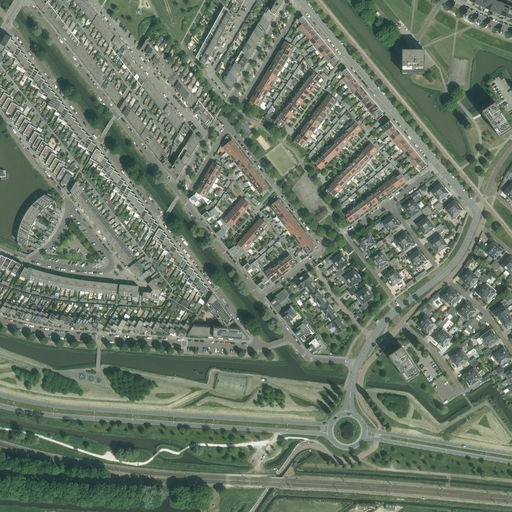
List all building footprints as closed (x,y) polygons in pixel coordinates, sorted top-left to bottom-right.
[(47,1),(46,0),(33,0),(42,10),(47,1)] [(82,10),(87,1),(86,0),(81,0),(78,6),(82,10)] [(240,8),(244,0),(238,0),(236,4),(236,5),(236,6),(237,5),(240,8)] [(275,15),(284,0),(276,0),(277,1),(271,10),(275,15)] [(489,11),(493,0),(487,0),(485,7),(486,8),(486,9),(489,11)] [(495,12),(499,2),(494,0),(493,0),(489,11),(493,12),(493,11),(495,12)] [(45,15),(51,6),(47,1),(42,10),(45,15)] [(85,15),(91,5),(87,1),(82,10),(85,15)] [(500,15),(504,4),(499,2),(495,12),(497,13),(497,14),(500,15)] [(506,16),(509,6),(508,6),(504,4),(500,15),(503,16),(504,15),(506,16)] [(89,19),(94,10),(91,5),(85,15),(89,19)] [(49,19),(55,10),(51,6),(45,15),(49,19)] [(232,16),(224,7),(223,6),(222,7),(223,8),(221,12),(229,21),(231,22),(232,20),(230,19),(232,16)] [(275,15),(271,10),(268,7),(265,12),(272,20),(275,15)] [(52,24),(58,15),(55,10),(49,19),(52,24)] [(92,24),(98,14),(94,10),(89,19),(92,24)] [(229,21),(221,12),(220,11),(219,12),(220,13),(218,17),(227,26),(228,27),(229,25),(228,24),(229,21)] [(272,20),(265,12),(262,17),(269,25),(272,20)] [(96,28),(102,19),(98,14),(92,24),(96,28)] [(307,21),(303,16),(302,17),(300,14),(295,22),(299,27),(307,21)] [(56,28),(62,19),(58,15),(52,24),(56,28)] [(227,26),(218,17),(218,16),(217,17),(218,18),(216,22),(224,31),(225,32),(226,30),(225,29),(227,26)] [(269,25),(262,17),(259,22),(266,30),(269,25)] [(59,33),(65,24),(62,19),(56,28),(59,33)] [(99,33),(105,23),(102,19),(96,28),(99,33)] [(224,31),(216,22),(215,21),(214,22),(215,23),(213,27),(221,36),(223,37),(224,35),(222,34),(224,31)] [(303,31),(310,25),(307,21),(299,27),(298,28),(302,32),(303,31)] [(266,30),(259,22),(256,27),(263,35),(266,30)] [(103,37),(109,28),(105,23),(99,33),(103,37)] [(63,37),(69,28),(65,24),(59,33),(63,37)] [(307,36),(314,30),(310,25),(303,31),(307,36)] [(221,36),(213,27),(212,26),(211,27),(212,28),(210,32),(218,41),(220,42),(221,40),(219,39),(221,36)] [(263,35),(256,27),(253,32),(260,40),(263,35)] [(66,42),(72,33),(69,28),(63,37),(66,42)] [(106,42),(112,32),(109,28),(103,37),(106,42)] [(312,38),(318,34),(314,30),(307,36),(310,40),(312,38)] [(218,41),(210,32),(209,31),(208,32),(209,33),(207,37),(216,46),(217,47),(218,45),(217,44),(218,41)] [(110,46),(116,37),(112,32),(106,42),(110,46)] [(260,40),(253,32),(250,37),(257,45),(260,40)] [(70,46),(76,37),(72,33),(66,42),(70,46)] [(0,49),(3,51),(10,39),(11,39),(12,38),(7,35),(6,34),(0,45),(0,49)] [(313,45),(321,38),(318,34),(312,38),(310,40),(309,41),(313,45)] [(216,46),(207,37),(207,36),(205,37),(207,38),(205,42),(213,51),(214,52),(215,50),(214,49),(216,46)] [(74,51),(79,42),(76,37),(70,46),(74,51)] [(114,51),(119,42),(116,37),(110,46),(114,51)] [(257,45),(250,37),(248,42),(254,50),(257,45)] [(316,50),(325,43),(321,38),(313,45),(316,50)] [(9,52),(14,43),(14,44),(15,42),(11,39),(10,39),(3,51),(4,51),(5,50),(8,52),(9,52)] [(147,39),(141,48),(144,51),(142,52),(144,54),(145,53),(151,44),(152,42),(151,41),(150,43),(147,39)] [(213,51),(205,42),(204,41),(203,42),(204,43),(202,47),(210,56),(212,57),(213,55),(211,54),(213,51)] [(295,47),(286,41),(283,47),(292,52),(295,47)] [(77,55),(83,46),(79,42),(74,51),(77,55)] [(117,55),(123,46),(119,42),(114,51),(117,55)] [(254,50),(248,42),(245,47),(251,55),(254,50)] [(13,55),(17,48),(18,48),(19,46),(14,44),(14,43),(9,52),(13,55)] [(320,54),(322,53),(329,47),(325,43),(316,50),(320,54)] [(149,57),(154,48),(155,46),(154,47),(151,44),(145,53),(148,56),(146,57),(147,58),(149,57)] [(81,60),(86,51),(83,46),(77,55),(81,60)] [(121,60),(126,51),(123,46),(117,55),(121,60)] [(210,56),(202,47),(201,46),(200,47),(201,48),(199,52),(207,61),(209,62),(210,60),(208,59),(210,56)] [(251,55),(245,47),(242,51),(248,60),(251,55)] [(292,52),(283,47),(280,51),(289,57),(292,52)] [(325,57),(332,51),(329,47),(322,53),(325,57)] [(16,59),(21,52),(22,51),(18,48),(17,48),(13,55),(12,56),(12,57),(16,59)] [(152,61),(158,52),(159,51),(159,50),(157,51),(154,48),(149,57),(151,60),(150,61),(151,63),(152,61)] [(424,75),(424,62),(424,54),(424,49),(402,49),(402,54),(402,75),(424,75)] [(84,64),(90,55),(86,51),(81,60),(84,64)] [(124,64),(130,55),(126,51),(121,60),(124,64)] [(207,61),(199,52),(198,51),(197,52),(198,53),(196,57),(204,66),(205,66),(206,67),(207,65),(205,64),(207,61)] [(248,60),(242,51),(239,56),(246,65),(248,60)] [(289,57),(280,51),(277,56),(287,62),(289,57)] [(327,63),(329,62),(336,56),(332,51),(325,57),(324,59),(327,63)] [(19,65),(24,56),(24,57),(25,55),(21,52),(16,59),(14,62),(14,63),(18,65),(19,65)] [(156,66),(162,57),(163,55),(162,55),(161,56),(158,52),(152,61),(155,64),(154,66),(155,67),(156,66)] [(88,69),(94,60),(90,55),(84,64),(88,69)] [(128,69),(133,60),(130,55),(124,64),(128,69)] [(22,70),(22,69),(27,61),(28,61),(29,59),(24,57),(24,56),(19,65),(18,65),(17,67),(18,67),(22,69),(22,70)] [(246,65),(239,56),(236,61),(243,70),(246,65)] [(287,62),(277,56),(274,61),(284,67),(287,62)] [(334,69),(339,62),(339,61),(340,60),(336,56),(329,62),(334,69)] [(160,70),(165,61),(166,59),(165,60),(162,57),(156,66),(159,69),(157,70),(159,71),(160,70)] [(91,73),(97,64),(94,60),(88,69),(91,73)] [(131,73),(137,64),(133,60),(128,69),(131,73)] [(27,72),(31,65),(32,63),(28,61),(27,61),(22,69),(26,72),(27,72)] [(164,75),(169,65),(170,64),(170,63),(168,64),(165,61),(160,70),(162,73),(161,74),(162,76),(164,75)] [(243,70),(236,61),(233,66),(240,74),(243,70)] [(284,67),(274,61),(271,66),(279,71),(281,72),(284,67)] [(95,78),(101,69),(97,64),(91,73),(95,78)] [(135,78),(140,68),(137,64),(131,73),(135,78)] [(29,78),(34,69),(35,68),(31,65),(27,72),(26,72),(24,75),(24,76),(25,75),(29,78)] [(167,79),(173,70),(174,68),(173,68),(172,69),(169,65),(164,75),(166,77),(165,79),(166,80),(167,79)] [(240,74),(233,66),(230,71),(237,79),(240,74)] [(279,71),(271,66),(268,71),(276,76),(279,71)] [(350,73),(347,69),(346,68),(346,69),(344,66),(338,73),(343,79),(350,73)] [(138,82),(144,73),(142,70),(140,68),(135,78),(136,79),(138,82)] [(33,81),(38,74),(39,72),(34,69),(29,78),(33,81)] [(98,82),(104,73),(101,69),(95,78),(98,82)] [(171,83),(177,74),(178,72),(177,72),(176,73),(173,70),(167,79),(170,82),(168,83),(170,84),(171,83)] [(321,77),(317,74),(312,70),(308,75),(317,82),(321,78),(321,77)] [(237,79),(230,71),(227,76),(234,84),(237,79)] [(278,77),(276,76),(268,71),(265,76),(273,81),(275,82),(278,77)] [(102,87),(108,78),(104,73),(98,82),(102,87)] [(142,87),(148,78),(144,73),(138,82),(142,87)] [(345,85),(354,77),(350,73),(343,79),(341,80),(345,85)] [(36,87),(41,78),(42,76),(38,74),(33,81),(31,84),(35,86),(35,87),(36,87)] [(175,88),(180,78),(181,77),(181,76),(179,78),(177,74),(171,83),(173,86),(172,87),(173,89),(175,88)] [(317,82),(308,75),(305,80),(306,81),(314,87),(317,82)] [(234,84),(227,76),(224,81),(231,89),(234,84)] [(273,81),(265,76),(262,81),(270,86),(273,81)] [(350,88),(358,82),(354,77),(345,85),(349,89),(350,88)] [(40,89),(44,82),(45,82),(46,81),(41,78),(36,87),(40,89)] [(105,91),(111,82),(108,78),(102,87),(105,91)] [(145,91),(151,82),(148,78),(142,87),(145,91)] [(178,92),(184,83),(185,81),(183,82),(180,78),(175,88),(177,91),(176,92),(177,93),(178,92)] [(270,86),(262,81),(259,86),(268,91),(270,86)] [(314,87),(306,81),(303,85),(311,91),(314,87)] [(42,95),(48,86),(48,87),(49,85),(45,82),(44,82),(40,89),(38,93),(42,95)] [(109,96),(115,87),(111,82),(105,91),(109,96)] [(149,96),(155,87),(151,82),(145,91),(149,96)] [(354,92),(361,86),(358,82),(350,88),(354,92)] [(182,96),(188,87),(189,85),(188,85),(187,86),(184,83),(178,92),(181,95),(179,96),(181,98),(182,96)] [(311,91),(303,85),(300,90),(307,95),(311,91)] [(47,98),(51,91),(52,89),(48,87),(48,86),(42,95),(47,98)] [(269,92),(268,91),(259,86),(256,91),(266,97),(269,92)] [(356,98),(358,97),(365,91),(361,86),(354,92),(352,93),(356,98)] [(113,100),(118,91),(115,87),(109,96),(113,100)] [(152,100),(158,91),(155,87),(149,96),(152,100)] [(186,101),(191,92),(192,90),(192,89),(191,91),(188,87),(182,96),(185,99),(183,100),(184,102),(186,101)] [(307,95),(300,90),(298,89),(295,93),(304,100),(307,95)] [(50,102),(54,95),(55,95),(56,94),(51,91),(47,98),(45,99),(46,100),(50,102)] [(116,105),(122,96),(118,91),(113,100),(116,105)] [(156,104),(162,95),(158,91),(152,100),(156,104)] [(266,97),(256,91),(253,96),(263,102),(266,97)] [(361,101),(368,95),(365,91),(358,97),(361,101)] [(189,105),(195,96),(196,94),(194,95),(191,92),(186,101),(188,104),(187,105),(188,106),(189,105)] [(4,105),(9,98),(10,96),(5,93),(0,100),(0,105),(1,106),(2,104),(4,105)] [(304,100),(295,93),(291,98),(300,105),(304,100)] [(338,101),(329,94),(326,99),(333,105),(334,106),(338,101)] [(53,108),(58,99),(59,98),(55,95),(54,95),(50,102),(48,105),(48,106),(52,108),(53,108)] [(159,109),(165,100),(162,95),(156,104),(159,109)] [(365,105),(372,99),(368,95),(361,101),(360,102),(364,107),(365,105)] [(193,110),(199,100),(200,99),(199,98),(198,99),(195,96),(189,105),(192,108),(191,109),(192,111),(193,110)] [(263,102),(253,96),(249,103),(253,105),(254,103),(260,107),(263,102)] [(8,110),(13,103),(14,101),(9,98),(4,105),(2,109),(5,111),(6,109),(8,110)] [(300,105),(291,98),(288,103),(289,104),(297,110),(300,105)] [(57,111),(61,104),(62,104),(62,102),(58,99),(53,108),(57,111)] [(333,105),(326,99),(322,104),(330,109),(333,105)] [(368,110),(376,104),(372,99),(365,105),(368,110)] [(123,114),(129,105),(125,100),(119,109),(123,114)] [(163,113),(169,104),(165,100),(159,109),(163,113)] [(197,114),(202,105),(203,103),(202,104),(199,100),(193,110),(196,112),(194,114),(195,115),(197,114)] [(511,128),(511,127),(498,107),(497,105),(495,102),(482,110),(484,113),(485,116),(499,137),(511,128)] [(18,110),(20,107),(13,103),(8,110),(6,114),(9,115),(10,114),(14,116),(18,110)] [(60,115),(65,108),(66,106),(62,104),(61,104),(57,111),(56,112),(56,113),(56,112),(60,115)] [(167,118),(172,109),(169,104),(163,113),(167,118)] [(297,110),(289,104),(286,108),(293,114),(297,110)] [(330,109),(322,104),(319,108),(326,114),(330,109)] [(372,114),(380,108),(376,104),(368,110),(367,111),(371,115),(372,114)] [(127,118),(132,109),(129,105),(123,114),(127,118)] [(201,118),(206,109),(207,107),(205,108),(202,105),(197,114),(199,117),(198,118),(199,119),(201,118)] [(293,114),(286,108),(285,107),(281,112),(290,119),(293,114)] [(63,121),(68,112),(69,111),(65,108),(60,115),(58,118),(58,119),(59,118),(62,121),(63,121)] [(326,114),(319,108),(315,113),(324,120),(328,115),(326,114)] [(384,115),(383,113),(380,108),(372,114),(378,121),(384,115)] [(130,123),(136,114),(132,109),(127,118),(127,119),(130,123)] [(170,123),(176,114),(172,109),(167,118),(170,123)] [(204,123),(210,113),(211,112),(210,111),(209,113),(206,109),(201,118),(203,121),(202,122),(203,124),(204,123)] [(17,122),(22,115),(23,113),(18,110),(14,116),(11,121),(14,123),(15,121),(17,122)] [(67,124),(71,116),(72,115),(68,112),(63,121),(67,123),(67,124)] [(290,119),(281,112),(278,117),(285,122),(288,118),(290,119)] [(208,127),(214,118),(213,118),(214,116),(213,117),(210,113),(204,123),(207,126),(205,127),(207,128),(208,127)] [(324,120),(315,113),(312,117),(321,124),(324,120)] [(134,127),(139,118),(136,114),(130,123),(134,127)] [(174,127),(179,118),(176,114),(170,123),(174,127)] [(21,127),(26,120),(27,118),(22,115),(17,122),(15,126),(18,128),(19,126),(21,127)] [(71,128),(75,121),(76,119),(71,116),(67,124),(67,123),(66,125),(70,128),(71,128)] [(280,129),(285,122),(278,117),(274,121),(278,124),(276,126),(280,129)] [(321,124),(312,117),(308,122),(316,128),(317,129),(321,124)] [(137,132),(143,123),(139,118),(134,127),(137,132)] [(177,132),(183,122),(179,118),(174,127),(177,132)] [(386,131),(394,125),(390,120),(389,121),(388,119),(382,125),(386,131)] [(25,132),(30,124),(31,122),(26,120),(21,127),(19,131),(22,132),(23,131),(25,132)] [(74,132),(78,125),(79,124),(75,121),(71,128),(70,128),(69,130),(70,130),(74,132)] [(316,128),(308,122),(305,126),(313,132),(316,128)] [(362,129),(355,122),(351,126),(358,133),(361,129),(362,129)] [(141,136),(147,127),(143,123),(137,132),(141,136)] [(31,138),(37,130),(37,129),(30,124),(25,132),(23,135),(26,137),(27,135),(31,138)] [(76,138),(82,129),(82,130),(83,128),(78,125),(74,132),(72,135),(72,136),(76,138)] [(358,133),(351,126),(350,125),(346,129),(353,137),(358,133)] [(389,137),(397,129),(394,125),(386,131),(385,132),(389,137)] [(313,132),(305,126),(302,131),(309,137),(313,132)] [(144,141),(150,132),(147,127),(141,136),(144,141)] [(80,142),(85,134),(86,132),(82,130),(82,129),(76,138),(75,140),(79,142),(80,142)] [(353,137),(346,129),(341,133),(343,135),(349,141),(353,137)] [(392,141),(401,134),(397,129),(389,137),(392,141)] [(34,144),(39,136),(41,133),(37,130),(31,138),(29,143),(31,144),(32,143),(34,144)] [(309,137),(302,131),(298,136),(306,141),(309,137)] [(148,145),(154,136),(150,132),(144,141),(148,145)] [(200,141),(193,132),(190,137),(197,146),(200,141)] [(83,147),(88,138),(89,138),(90,136),(85,134),(80,142),(79,142),(78,144),(79,144),(83,147)] [(396,145),(405,138),(401,134),(392,141),(396,145)] [(349,141),(343,135),(339,138),(345,145),(349,141)] [(38,149),(43,141),(44,139),(39,136),(34,144),(32,148),(35,149),(36,147),(38,149)] [(151,150),(157,141),(154,136),(148,145),(151,150)] [(235,145),(232,141),(231,140),(230,141),(227,137),(227,136),(222,145),(224,147),(222,148),(226,153),(227,151),(235,145)] [(306,141),(298,136),(295,140),(293,142),(297,145),(298,143),(304,147),(307,142),(306,141)] [(197,146),(190,137),(187,142),(194,151),(197,146)] [(345,145),(339,138),(338,137),(333,141),(335,143),(341,149),(345,145)] [(87,149),(92,142),(93,141),(89,138),(88,138),(83,147),(87,149)] [(401,149),(408,143),(405,138),(396,145),(400,150),(401,149)] [(42,153),(47,146),(48,144),(43,141),(38,149),(36,152),(39,154),(40,152),(42,153)] [(155,154),(161,145),(157,141),(151,150),(155,154)] [(96,145),(92,142),(87,149),(86,151),(91,154),(96,145)] [(194,151),(187,142),(184,147),(191,156),(194,151)] [(341,149),(335,143),(331,147),(337,153),(341,149)] [(405,153),(412,147),(408,143),(401,149),(405,153)] [(379,152),(371,144),(367,148),(375,156),(379,152)] [(159,159),(164,150),(161,145),(155,154),(156,156),(159,159)] [(231,156),(239,150),(235,145),(227,151),(231,156)] [(53,153),(54,151),(47,146),(42,153),(40,157),(43,159),(44,157),(48,160),(53,153)] [(191,156),(184,147),(181,152),(188,160),(191,156)] [(337,153),(331,147),(327,151),(333,157),(337,153)] [(408,157),(416,151),(412,147),(405,153),(408,157)] [(375,156),(367,148),(363,152),(371,160),(375,156)] [(95,162),(100,153),(101,153),(102,152),(97,149),(90,159),(91,159),(95,162)] [(333,157),(327,151),(326,149),(321,154),(323,155),(329,161),(333,157)] [(162,163),(166,158),(168,154),(164,150),(159,159),(162,163)] [(235,161),(243,154),(239,150),(231,156),(235,161)] [(411,163),(412,162),(419,156),(416,151),(408,157),(407,158),(411,163)] [(188,160),(181,152),(178,157),(185,165),(188,160)] [(371,160),(363,152),(359,156),(365,163),(367,164),(371,160)] [(52,166),(56,158),(57,156),(53,153),(48,160),(46,164),(49,166),(50,164),(52,166)] [(98,166),(104,157),(104,158),(105,156),(101,153),(100,153),(95,162),(94,163),(94,164),(98,166)] [(237,167),(246,159),(243,154),(235,161),(233,162),(237,167)] [(329,161),(323,155),(319,159),(325,165),(329,161)] [(365,163),(359,156),(355,160),(361,167),(365,163)] [(412,162),(411,163),(414,167),(416,166),(423,160),(419,156),(412,162)] [(102,171),(102,170),(107,162),(108,160),(104,158),(104,157),(98,166),(97,168),(101,170),(102,171)] [(176,180),(183,169),(185,165),(178,157),(176,162),(173,167),(166,158),(162,163),(176,180)] [(55,170),(60,163),(61,161),(56,158),(52,166),(49,169),(52,171),(53,169),(55,170)] [(325,165),(319,159),(317,158),(313,162),(317,166),(316,168),(319,171),(321,169),(325,165)] [(241,172),(250,164),(246,159),(237,167),(241,172)] [(355,160),(351,164),(357,171),(359,172),(363,168),(361,167),(355,160)] [(428,167),(426,165),(427,165),(423,160),(416,166),(421,172),(428,167)] [(221,167),(222,164),(217,161),(215,163),(214,162),(213,162),(211,167),(219,172),(222,167),(221,167)] [(106,173),(110,166),(111,166),(112,165),(107,162),(102,170),(106,173)] [(59,175),(64,168),(65,166),(60,163),(55,170),(53,174),(56,176),(57,174),(59,175)] [(244,176),(254,169),(250,164),(241,172),(244,176)] [(359,172),(357,171),(351,164),(346,168),(353,175),(354,176),(359,172)] [(106,173),(105,175),(109,177),(110,177),(114,170),(115,169),(111,166),(110,166),(106,173)] [(219,172),(211,167),(208,172),(216,177),(219,172)] [(63,180),(68,173),(69,171),(64,168),(59,175),(57,179),(60,181),(61,179),(63,180)] [(346,168),(343,172),(349,179),(350,180),(354,176),(353,175),(346,168)] [(248,181),(258,173),(254,169),(244,176),(248,181)] [(113,182),(117,175),(118,173),(114,170),(109,179),(113,182)] [(218,178),(216,177),(208,172),(205,177),(215,183),(218,178)] [(349,179),(343,172),(338,176),(346,184),(350,180),(349,179)] [(67,185),(73,176),(68,173),(63,180),(61,184),(64,185),(65,184),(67,185)] [(252,186),(261,178),(258,173),(248,181),(252,186)] [(406,181),(400,173),(395,177),(401,184),(406,181)] [(116,186),(120,179),(121,179),(122,177),(117,175),(113,182),(112,183),(116,186)] [(346,184),(338,176),(334,180),(342,188),(346,184)] [(215,183),(205,177),(202,182),(212,188),(215,183)] [(401,184),(395,177),(391,180),(396,188),(401,184)] [(257,189),(265,183),(261,178),(252,186),(256,190),(257,189)] [(119,192),(124,183),(125,182),(121,179),(120,179),(116,186),(114,189),(118,192),(119,192)] [(342,188),(334,180),(335,181),(331,185),(338,192),(342,188)] [(396,188),(391,180),(386,183),(392,191),(396,188)] [(73,193),(80,187),(76,182),(70,192),(71,192),(71,191),(73,193)] [(212,188),(202,182),(199,187),(209,193),(212,188)] [(122,196),(127,188),(128,186),(124,183),(119,192),(118,192),(117,194),(118,194),(122,196)] [(268,190),(267,189),(269,188),(269,187),(265,183),(257,189),(263,197),(269,190),(269,189),(268,190)] [(392,191),(386,183),(382,187),(387,195),(392,191)] [(435,196),(444,188),(440,183),(438,185),(437,184),(434,187),(435,188),(429,193),(433,197),(435,196)] [(511,192),(511,183),(510,186),(509,185),(503,192),(508,197),(511,192)] [(338,192),(331,185),(327,189),(325,191),(329,194),(330,193),(334,196),(338,192)] [(74,198),(83,191),(80,187),(73,193),(74,195),(73,196),(74,198)] [(209,193),(199,187),(196,192),(206,198),(209,193)] [(387,195),(382,187),(377,190),(383,198),(387,195)] [(126,199),(131,192),(132,190),(127,188),(122,196),(126,199)] [(446,195),(448,193),(444,188),(435,196),(439,201),(443,197),(444,198),(447,196),(446,195)] [(383,198),(377,190),(376,189),(371,192),(378,201),(383,198)] [(78,201),(86,194),(83,191),(74,198),(76,200),(77,199),(78,201)] [(129,205),(134,196),(135,195),(131,192),(126,199),(124,202),(125,202),(129,205)] [(193,204),(202,197),(208,205),(211,201),(206,198),(196,192),(195,195),(189,199),(190,200),(191,200),(191,201),(193,204)] [(378,201),(371,192),(367,196),(368,197),(373,205),(378,201)] [(55,200),(51,197),(52,195),(48,193),(47,195),(45,194),(42,196),(40,198),(50,204),(51,203),(55,200)] [(80,205),(89,198),(86,194),(78,201),(79,202),(78,203),(80,205)] [(132,209),(137,200),(138,201),(139,199),(134,196),(129,205),(127,206),(128,207),(132,209)] [(248,204),(251,201),(246,197),(244,199),(242,198),(238,202),(246,210),(250,205),(248,204)] [(282,204),(278,200),(278,199),(277,201),(274,198),(275,197),(269,204),(270,206),(269,207),(273,212),(274,211),(282,204)] [(373,205),(368,197),(363,200),(369,208),(373,205)] [(50,204),(40,198),(38,199),(36,201),(46,207),(47,206),(50,204)] [(83,208),(92,201),(89,198),(80,205),(82,207),(82,206),(83,208)] [(369,208),(363,200),(362,199),(358,203),(364,212),(369,208)] [(136,214),(136,213),(141,205),(142,203),(138,201),(137,200),(132,209),(131,211),(135,213),(136,214)] [(407,212),(417,205),(414,200),(411,201),(411,200),(410,201),(407,203),(408,204),(404,207),(407,212)] [(447,214),(458,205),(454,200),(452,202),(451,201),(448,204),(449,205),(443,210),(447,214)] [(46,207),(36,201),(35,203),(32,205),(42,211),(44,209),(46,207)] [(86,212),(94,205),(92,201),(83,208),(85,209),(84,210),(86,212)] [(246,210),(238,202),(234,206),(235,208),(242,214),(246,210)] [(364,212),(358,203),(353,206),(360,215),(364,212)] [(278,215),(286,209),(282,204),(274,211),(278,215)] [(42,211),(32,205),(31,206),(28,210),(38,215),(41,212),(42,211)] [(89,215),(97,209),(94,205),(86,212),(87,214),(88,213),(89,215)] [(140,216),(144,209),(145,207),(141,205),(136,213),(140,216)] [(416,215),(419,212),(419,211),(421,209),(417,205),(407,212),(408,212),(407,213),(409,215),(411,217),(415,214),(416,215)] [(461,213),(460,212),(462,210),(460,208),(461,207),(459,205),(459,206),(458,205),(447,214),(452,220),(461,213)] [(360,215),(353,206),(348,209),(355,218),(360,215)] [(217,216),(219,214),(214,208),(209,213),(207,211),(202,215),(203,216),(204,217),(206,220),(211,217),(212,217),(215,215),(217,216)] [(242,214),(235,208),(231,212),(239,218),(242,214)] [(89,215),(88,216),(89,217),(91,219),(100,212),(97,209),(89,215)] [(143,220),(148,213),(149,212),(144,209),(140,216),(139,218),(143,220)] [(281,220),(289,214),(286,209),(278,215),(281,220)] [(355,218),(348,209),(343,213),(347,218),(346,220),(348,223),(355,218)] [(38,215),(28,210),(26,214),(25,214),(35,220),(38,216),(38,215)] [(239,218),(231,212),(230,210),(226,215),(235,222),(239,218)] [(100,212),(91,219),(93,221),(94,222),(93,223),(94,223),(103,216),(100,212)] [(147,225),(151,218),(152,216),(148,213),(143,220),(142,222),(146,224),(147,225)] [(35,220),(25,214),(23,218),(23,219),(33,225),(33,224),(35,220)] [(284,226),(293,218),(289,214),(281,220),(280,221),(284,226)] [(235,222),(226,215),(222,219),(220,220),(223,224),(225,222),(230,227),(231,227),(235,222)] [(385,229),(396,220),(392,215),(390,217),(389,216),(386,219),(387,220),(381,224),(385,229)] [(103,216),(94,223),(95,224),(97,226),(106,219),(103,216)] [(421,230),(432,221),(428,216),(425,219),(424,218),(420,221),(421,222),(417,225),(421,230)] [(267,224),(269,222),(264,217),(262,220),(261,218),(257,223),(265,229),(269,225),(267,224)] [(150,229),(154,222),(155,222),(156,220),(151,218),(147,225),(146,224),(145,226),(146,226),(150,229)] [(288,230),(297,223),(293,218),(284,226),(288,230)] [(33,225),(23,219),(21,222),(21,224),(31,230),(31,229),(33,225)] [(100,229),(108,223),(106,219),(97,226),(98,228),(99,228),(100,229)] [(397,227),(400,225),(398,223),(397,220),(396,221),(396,220),(385,229),(386,228),(390,233),(394,229),(395,230),(398,228),(397,227)] [(432,229),(436,226),(432,221),(421,230),(420,230),(422,233),(422,232),(424,235),(428,231),(429,232),(431,231),(433,230),(432,229)] [(154,233),(159,225),(155,222),(154,222),(150,229),(149,230),(149,231),(153,233),(154,233)] [(225,233),(230,227),(225,222),(223,224),(224,225),(220,228),(221,229),(216,233),(219,236),(220,237),(219,237),(220,238),(226,234),(225,233)] [(102,233),(111,226),(108,223),(100,229),(101,231),(102,233)] [(265,229),(257,223),(253,227),(262,235),(265,230),(265,229)] [(293,234),(301,228),(297,223),(288,230),(291,235),(293,234)] [(31,230),(21,224),(20,227),(19,229),(29,235),(29,233),(31,230)] [(106,236),(114,230),(111,226),(102,233),(104,235),(105,235),(106,236)] [(262,235),(253,227),(249,232),(257,238),(258,239),(262,235)] [(158,241),(163,233),(164,231),(159,228),(153,239),(157,241),(158,241)] [(296,239),(304,233),(301,228),(293,234),(296,239)] [(29,235),(19,229),(19,231),(18,235),(28,241),(28,238),(29,235)] [(106,236),(105,237),(108,240),(117,233),(114,230),(106,236)] [(257,238),(249,232),(246,236),(253,242),(257,238)] [(362,246),(372,239),(373,237),(369,232),(365,235),(365,234),(364,235),(362,237),(362,238),(358,241),(362,246)] [(111,243),(119,237),(117,233),(108,240),(109,242),(110,242),(111,243)] [(161,246),(166,237),(167,235),(163,233),(158,241),(157,241),(156,243),(157,243),(161,246)] [(300,244),(308,237),(304,233),(296,239),(295,240),(299,245),(300,244)] [(399,245),(409,238),(405,233),(403,235),(402,234),(399,236),(400,237),(396,240),(399,245)] [(27,243),(28,241),(18,235),(18,236),(17,241),(19,242),(17,244),(21,246),(23,244),(27,247),(27,243)] [(434,247),(444,240),(440,235),(438,237),(437,236),(436,236),(434,238),(434,239),(430,242),(432,245),(431,245),(433,247),(434,247)] [(253,242),(246,236),(242,240),(249,246),(253,242)] [(111,243),(110,244),(111,244),(112,245),(113,247),(122,240),(119,237),(111,243)] [(164,250),(170,241),(171,240),(166,237),(161,246),(160,247),(160,248),(160,247),(164,250)] [(304,248),(312,242),(308,237),(300,244),(304,248)] [(411,246),(410,245),(413,243),(411,241),(411,240),(410,238),(409,238),(399,245),(398,247),(401,252),(407,247),(408,248),(410,247),(411,246)] [(373,245),(375,243),(372,239),(362,246),(362,247),(363,249),(364,248),(365,251),(369,248),(370,249),(374,246),(373,245)] [(122,240),(113,247),(115,249),(116,251),(125,244),(122,240)] [(250,247),(249,246),(242,240),(238,244),(246,252),(250,247)] [(445,247),(447,245),(444,240),(434,247),(438,253),(445,248),(446,248),(445,247)] [(169,253),(173,246),(174,244),(170,241),(164,250),(168,252),(169,253)] [(315,250),(314,248),(315,247),(312,242),(304,248),(302,249),(308,256),(316,250),(315,250)] [(489,256),(497,246),(495,244),(493,242),(491,244),(490,244),(487,247),(488,247),(485,252),(489,256)] [(125,244),(116,251),(117,252),(119,254),(128,248),(125,244)] [(246,252),(238,244),(236,247),(235,246),(229,250),(230,251),(231,251),(231,252),(236,258),(243,252),(247,258),(250,255),(246,252)] [(172,257),(176,250),(177,250),(178,248),(173,246),(169,253),(168,252),(167,254),(168,254),(172,257)] [(501,253),(500,252),(502,250),(497,246),(489,256),(494,260),(498,256),(501,253)] [(128,248),(119,254),(121,257),(122,258),(121,258),(131,251),(128,248)] [(174,263),(180,254),(181,253),(177,250),(176,250),(172,257),(170,260),(174,263)] [(375,264),(386,255),(383,250),(379,253),(378,252),(374,255),(375,256),(371,259),(375,264)] [(131,251),(121,258),(122,258),(123,260),(125,262),(133,255),(131,251)] [(411,264),(422,256),(419,251),(416,252),(416,251),(413,253),(412,254),(413,255),(407,259),(411,264)] [(296,263),(289,253),(284,257),(291,266),(296,263)] [(335,265),(346,257),(344,254),(343,255),(341,253),(334,258),(331,255),(324,260),(326,263),(331,260),(335,265)] [(178,267),(183,259),(184,257),(180,254),(174,263),(173,264),(173,265),(174,265),(178,267)] [(128,265),(136,258),(133,255),(125,262),(126,264),(127,263),(128,265)] [(386,263),(390,260),(386,255),(375,264),(376,266),(377,266),(378,268),(383,265),(383,267),(387,264),(386,263)] [(424,263),(424,262),(426,261),(424,258),(425,258),(423,256),(422,256),(411,264),(415,270),(423,265),(423,264),(424,263)] [(6,270),(13,259),(12,260),(9,258),(9,259),(7,257),(1,268),(2,267),(6,270)] [(291,266),(284,257),(279,260),(286,270),(291,266)] [(341,268),(348,263),(347,261),(348,260),(346,257),(335,265),(333,266),(337,271),(337,272),(335,274),(337,277),(344,272),(341,268)] [(506,270),(511,263),(511,258),(511,259),(509,257),(508,259),(507,258),(504,261),(505,262),(501,266),(506,270)] [(12,272),(18,262),(15,261),(13,259),(6,270),(7,270),(12,272)] [(181,272),(187,263),(188,261),(183,259),(178,267),(176,269),(177,269),(181,271),(181,272)] [(263,270),(256,260),(250,265),(248,263),(243,267),(244,268),(245,268),(244,269),(247,272),(252,268),(254,270),(257,268),(261,272),(263,270)] [(286,270),(279,260),(274,264),(281,273),(286,270)] [(132,271),(141,264),(138,261),(130,267),(131,269),(132,271)] [(17,275),(23,265),(20,263),(18,262),(12,272),(12,273),(12,272),(17,275)] [(185,274),(190,267),(191,266),(187,263),(181,272),(185,274)] [(141,264),(132,271),(134,273),(135,275),(144,268),(141,264)] [(281,273),(274,264),(269,267),(270,269),(276,277),(281,273)] [(25,278),(29,269),(25,267),(26,267),(25,267),(20,276),(25,278)] [(29,269),(25,278),(26,278),(30,279),(33,269),(31,268),(29,267),(29,268),(28,268),(29,269)] [(188,280),(193,271),(194,272),(195,270),(190,267),(185,274),(183,277),(183,278),(184,278),(188,280)] [(144,268),(135,275),(136,276),(138,278),(147,271),(144,268)] [(276,277),(270,269),(265,272),(271,280),(271,281),(276,277)] [(388,281),(398,274),(394,269),(392,271),(391,270),(388,272),(388,273),(384,276),(386,279),(385,279),(387,281),(388,281)] [(271,280),(265,272),(263,270),(261,272),(259,273),(261,276),(263,275),(265,278),(262,281),(257,285),(260,289),(260,288),(261,289),(260,289),(261,290),(267,286),(265,285),(271,280)] [(344,272),(337,277),(339,280),(341,278),(345,283),(347,282),(358,274),(356,271),(355,272),(354,270),(346,275),(344,272)] [(466,283),(474,274),(469,270),(467,272),(466,271),(465,272),(460,278),(466,283)] [(142,281),(150,275),(147,271),(138,278),(139,280),(140,280),(142,281)] [(191,284),(197,276),(198,274),(194,272),(193,271),(188,280),(186,282),(187,282),(191,284)] [(476,280),(478,278),(478,279),(481,275),(476,271),(474,274),(466,283),(466,284),(468,286),(468,285),(470,287),(474,283),(474,284),(477,281),(476,280)] [(314,284),(312,281),(313,281),(307,273),(295,282),(301,290),(304,287),(306,290),(314,284)] [(399,281),(403,278),(399,273),(398,274),(388,281),(392,287),(400,281),(399,281)] [(354,285),(361,280),(359,278),(360,277),(358,274),(347,282),(345,283),(350,289),(347,291),(349,294),(356,289),(354,285)] [(195,289),(200,280),(201,278),(197,276),(191,284),(190,286),(194,289),(195,289)] [(158,286),(153,280),(148,284),(153,290),(158,286)] [(199,291),(203,284),(204,284),(205,283),(200,280),(195,289),(199,291)] [(482,298),(491,287),(487,283),(484,287),(483,286),(480,289),(481,290),(478,294),(480,295),(479,296),(481,298),(482,297),(482,298)] [(202,297),(207,289),(208,287),(204,284),(203,284),(199,291),(197,295),(201,297),(202,297)] [(320,291),(317,287),(316,287),(314,284),(306,290),(309,293),(308,293),(311,298),(320,291)] [(163,292),(158,286),(153,290),(152,291),(161,296),(160,295),(162,293),(163,292)] [(356,289),(349,294),(352,296),(354,295),(358,300),(371,291),(369,288),(368,289),(366,287),(359,292),(356,289)] [(493,295),(496,291),(491,287),(482,298),(487,302),(490,298),(491,298),(493,296),(494,295),(493,295)] [(445,303),(455,292),(454,292),(455,292),(453,290),(452,290),(450,288),(448,291),(447,290),(446,291),(444,293),(445,294),(441,299),(445,303)] [(205,302),(211,291),(207,289),(202,297),(201,297),(200,299),(201,299),(205,301),(205,302)] [(279,302),(286,297),(287,298),(289,296),(285,289),(275,297),(276,298),(271,302),(275,307),(280,303),(279,302)] [(161,296),(152,291),(151,293),(151,299),(158,300),(159,298),(158,298),(160,296),(161,296)] [(325,299),(323,296),(324,296),(320,291),(311,298),(315,302),(317,305),(325,299)] [(366,302),(373,296),(372,294),(373,294),(371,291),(360,299),(364,304),(360,308),(362,311),(369,305),(366,302)] [(456,303),(460,297),(455,292),(445,303),(450,307),(455,302),(456,303)] [(235,321),(223,305),(213,293),(208,301),(228,327),(235,322),(235,321)] [(6,312),(11,302),(7,299),(0,310),(5,313),(6,312)] [(332,306),(328,302),(325,299),(317,305),(320,308),(319,309),(323,313),(332,306)] [(11,314),(16,304),(12,301),(11,302),(6,312),(10,315),(11,314)] [(16,315),(21,306),(22,305),(17,302),(16,304),(11,314),(15,316),(16,315)] [(461,317),(471,306),(470,306),(471,305),(469,304),(468,304),(466,302),(464,304),(463,304),(461,307),(461,308),(457,313),(461,317)] [(496,316),(506,309),(503,304),(492,312),(494,314),(495,314),(496,316)] [(26,317),(32,308),(31,308),(27,305),(25,309),(21,316),(25,319),(26,317)] [(32,308),(26,317),(30,320),(31,319),(31,318),(36,310),(37,310),(37,309),(36,309),(37,308),(37,307),(37,306),(35,305),(34,305),(33,306),(32,307),(32,306),(31,308),(32,308)] [(21,316),(25,309),(21,306),(16,315),(20,318),(21,316)] [(296,316),(292,311),(293,310),(290,306),(284,310),(287,313),(287,312),(288,314),(283,318),(287,323),(296,316)] [(337,314),(334,311),(335,311),(332,306),(323,313),(326,318),(326,317),(329,320),(337,314)] [(472,316),(474,313),(474,312),(475,310),(471,306),(461,317),(466,321),(471,316),(472,316),(473,316),(472,316)] [(36,320),(41,313),(40,312),(37,310),(36,310),(31,318),(31,319),(36,321),(37,320),(36,320)] [(47,323),(52,313),(53,313),(48,310),(46,314),(42,321),(46,324),(47,323)] [(500,320),(509,313),(508,314),(505,310),(496,316),(495,316),(496,316),(497,315),(500,320)] [(42,321),(46,314),(41,311),(40,312),(41,313),(36,320),(37,320),(41,323),(42,321)] [(63,325),(69,315),(64,312),(62,316),(62,317),(58,324),(63,326),(63,325)] [(52,323),(58,314),(57,314),(56,316),(53,313),(52,313),(47,323),(52,325),(52,323)] [(69,325),(75,316),(74,316),(70,313),(69,315),(63,325),(68,327),(69,325)] [(503,324),(511,318),(509,313),(500,320),(503,324)] [(58,324),(62,317),(62,316),(58,314),(52,323),(57,325),(58,324)] [(75,326),(80,316),(75,314),(74,316),(75,316),(69,325),(71,326),(70,327),(71,327),(71,326),(74,328),(75,326)] [(81,326),(86,317),(81,314),(80,316),(75,326),(76,327),(76,328),(77,327),(79,328),(81,326)] [(92,317),(87,314),(86,317),(81,326),(82,327),(82,328),(82,327),(85,328),(86,326),(92,317)] [(347,327),(339,317),(337,314),(329,320),(331,323),(330,323),(338,334),(347,327)] [(92,327),(97,317),(93,315),(92,317),(86,326),(88,327),(87,328),(88,328),(88,327),(91,329),(92,327)] [(422,329),(430,319),(425,315),(416,324),(422,329)] [(112,328),(117,319),(113,316),(106,327),(111,330),(112,328)] [(117,331),(118,328),(123,319),(118,316),(117,319),(112,328),(114,329),(113,330),(114,329),(117,331)] [(98,327),(102,320),(101,320),(97,317),(92,327),(93,328),(93,329),(94,328),(97,329),(98,327)] [(124,329),(129,319),(128,319),(124,317),(123,319),(118,328),(119,329),(119,330),(120,329),(122,331),(124,329)] [(135,330),(139,322),(140,320),(136,317),(133,322),(129,329),(131,330),(130,331),(131,331),(131,330),(134,332),(135,330)] [(102,330),(108,321),(103,318),(101,320),(102,320),(98,327),(99,328),(99,329),(100,328),(102,330)] [(511,318),(503,324),(506,329),(511,324),(511,318)] [(129,329),(133,322),(129,319),(124,329),(125,330),(124,331),(125,331),(125,330),(128,331),(129,329)] [(152,331),(157,321),(153,319),(150,323),(146,330),(148,331),(147,332),(148,332),(148,331),(151,333),(152,331)] [(158,331),(163,322),(158,319),(157,321),(152,331),(154,331),(153,332),(153,333),(154,332),(157,333),(158,331)] [(164,331),(169,322),(168,322),(164,319),(163,322),(158,331),(159,332),(159,333),(160,332),(162,334),(164,331)] [(300,329),(295,333),(299,338),(308,331),(304,327),(309,323),(305,319),(297,326),(299,329),(300,328),(300,329)] [(434,326),(433,326),(435,323),(430,319),(422,329),(422,330),(424,331),(427,333),(430,329),(431,330),(434,326)] [(141,330),(144,323),(140,320),(139,322),(135,330),(136,330),(136,331),(136,332),(137,331),(139,332),(141,330)] [(146,330),(150,323),(146,320),(144,323),(141,330),(142,331),(141,332),(142,332),(142,331),(145,332),(146,330)] [(169,332),(173,325),(174,322),(170,320),(169,322),(164,331),(165,332),(165,333),(165,332),(168,334),(169,332)] [(175,332),(179,325),(174,322),(173,325),(169,332),(171,333),(170,334),(171,334),(171,333),(174,334),(175,332)] [(181,333),(185,325),(184,325),(180,323),(179,325),(175,332),(176,333),(176,334),(177,333),(180,335),(181,333)] [(185,335),(191,326),(186,323),(184,325),(185,325),(181,333),(182,333),(182,334),(183,333),(185,335)] [(248,337),(241,329),(193,326),(188,334),(188,335),(189,333),(193,334),(193,335),(208,336),(208,335),(213,335),(213,337),(219,337),(219,335),(224,336),(223,338),(229,338),(229,336),(234,336),(234,338),(250,339),(248,337)] [(439,343),(448,332),(443,328),(440,332),(439,331),(437,334),(437,335),(434,339),(436,341),(438,343),(439,343)] [(483,343),(495,335),(494,334),(495,334),(493,332),(491,330),(489,331),(488,330),(486,331),(485,332),(485,334),(479,338),(483,343)] [(449,340),(453,336),(448,332),(439,343),(443,347),(447,343),(448,344),(450,342),(450,341),(449,340)] [(313,345),(307,349),(311,354),(320,347),(317,342),(321,339),(317,335),(309,341),(311,344),(312,344),(313,345)] [(496,341),(498,340),(495,335),(483,343),(486,348),(492,344),(493,345),(496,342),(496,341)] [(466,345),(466,344),(468,342),(467,340),(464,342),(458,346),(460,349),(466,345)] [(419,372),(405,351),(402,346),(389,354),(392,360),(407,381),(419,372)] [(466,354),(462,348),(457,351),(456,350),(449,355),(454,362),(466,354)] [(495,361),(496,360),(507,353),(507,352),(506,350),(505,350),(504,348),(501,349),(500,348),(497,351),(498,352),(492,356),(495,361)] [(508,360),(510,358),(507,353),(496,360),(500,365),(505,362),(505,363),(509,361),(508,360)] [(466,363),(465,362),(469,359),(466,354),(454,362),(455,363),(454,363),(456,365),(458,367),(462,364),(463,365),(464,364),(466,363)] [(467,380),(478,372),(475,367),(471,370),(470,369),(467,371),(468,372),(463,375),(465,378),(464,378),(466,380),(467,380)] [(478,380),(482,377),(478,372),(467,380),(471,386),(478,381),(478,380)]
